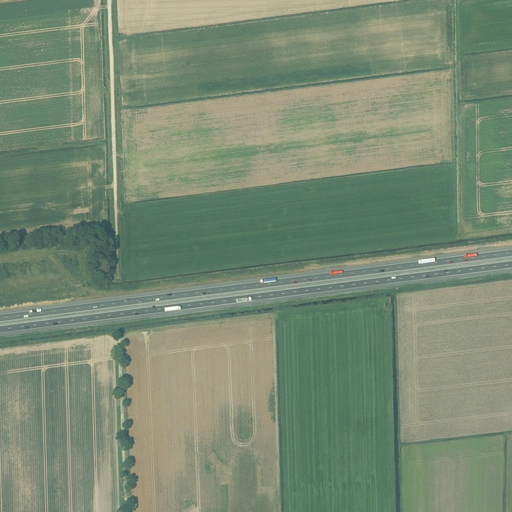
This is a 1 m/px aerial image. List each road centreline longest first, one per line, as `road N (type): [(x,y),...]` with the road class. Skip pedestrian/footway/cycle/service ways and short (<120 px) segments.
road 1 (motorway): [(511,253),(0,318)]
road 2 (motorway): [(0,329),(511,264)]
road 3 (unclassified): [(118,277),(109,0)]
road 4 (track): [(125,511),(118,331)]
